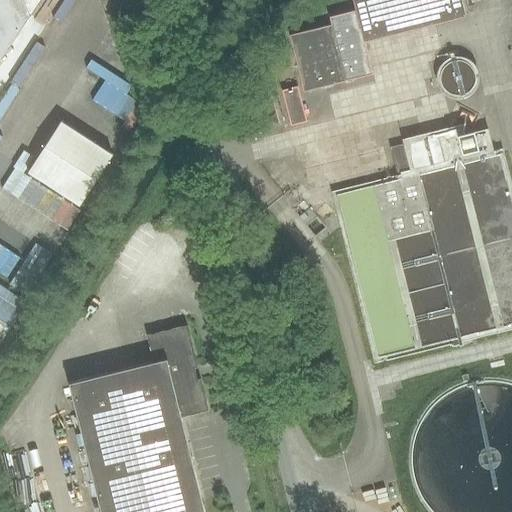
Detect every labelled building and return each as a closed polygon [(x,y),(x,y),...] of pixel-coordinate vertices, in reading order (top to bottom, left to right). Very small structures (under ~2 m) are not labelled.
[(0,0),(0,59),(13,40),(39,0),(0,0)] [(353,0),(356,10),(329,17),(331,25),(290,35),(303,91),(372,74),(363,40),(465,15),(461,0),(353,0)] [(448,88),(475,89),(476,63),(449,62),(448,88)] [(282,91),(291,126),(307,122),(298,87),(282,91)] [(265,126),(278,123),(271,97),(258,101),(265,126)] [(27,172),(79,206),(112,155),(60,121),(27,172)] [(391,148),(397,174),(493,152),(488,129),(467,134),(464,124),(402,138),(404,145),(391,148)] [(23,256),(0,240),(0,218),(1,218),(0,217),(0,272),(8,278),(23,256)] [(35,241),(14,284),(35,294),(56,251),(35,241)] [(0,349),(31,298),(0,279),(0,349)] [(187,325),(146,335),(153,362),(68,383),(99,511),(204,511),(181,418),(208,411),(187,325)]
